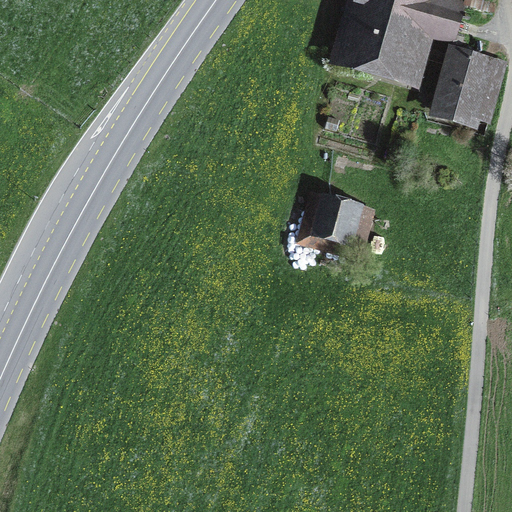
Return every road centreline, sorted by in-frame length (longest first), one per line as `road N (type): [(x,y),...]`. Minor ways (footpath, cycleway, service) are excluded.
road 1 (primary): [(0,380),(69,233),(216,0)]
road 2 (track): [(511,98),(466,511)]
